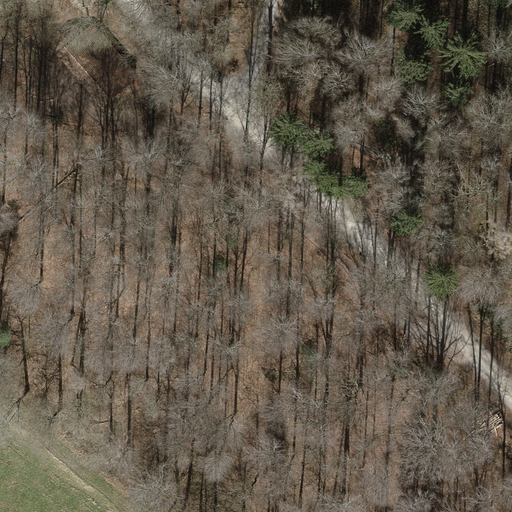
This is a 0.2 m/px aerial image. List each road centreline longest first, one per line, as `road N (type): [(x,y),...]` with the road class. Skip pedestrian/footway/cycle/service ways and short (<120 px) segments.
road 1 (track): [(454,329),(414,323),(307,232),(170,144),(94,110),(35,45)]
road 2 (track): [(276,152),(511,397)]
road 3 (track): [(132,0),(238,113)]
